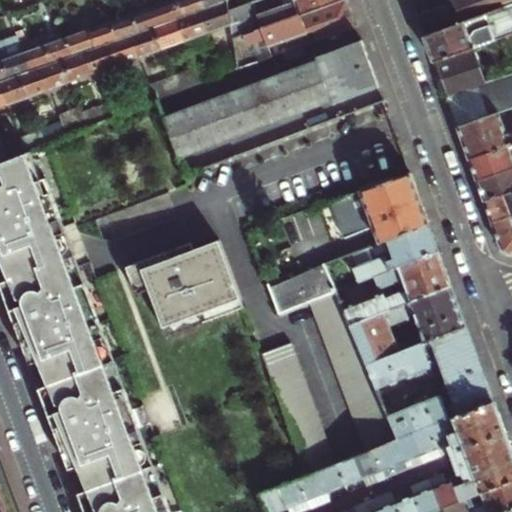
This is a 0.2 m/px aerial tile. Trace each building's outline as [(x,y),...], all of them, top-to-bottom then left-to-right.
[(129,0),(134,14),(142,33),(157,27),(164,25),(157,6),(154,0),(129,0)] [(184,17),(177,0),(173,0),(167,2),(157,6),(164,25),(179,19),(184,17)] [(206,9),(202,0),(177,0),(184,17),(201,11),(206,9)] [(227,0),(202,0),(206,9),(228,1),(227,0)] [(227,0),(228,1),(229,10),(242,6),(256,0),(227,0)] [(287,0),(256,12),(262,28),(306,11),(314,31),(318,39),(357,23),(348,0),(287,0)] [(511,0),(452,0),(453,3),(418,16),(425,36),(511,4),(511,0)] [(228,1),(206,9),(201,11),(209,32),(225,26),(232,23),(229,10),(228,1)] [(452,111),(458,127),(511,105),(511,49),(507,35),(511,32),(511,4),(425,36),(433,59),(443,85),(452,111)] [(229,10),(232,23),(235,38),(252,32),(242,6),(229,10)] [(201,11),(184,17),(179,19),(187,40),(204,33),(209,32),(201,11)] [(262,28),(258,30),(260,36),(264,34),(270,48),(314,31),(306,11),(262,28)] [(142,33),(134,14),(125,17),(113,22),(120,40),(135,35),(142,33)] [(187,40),(179,19),(164,25),(157,27),(165,48),(178,43),(187,40)] [(120,40),(113,22),(93,29),(69,38),(76,57),(89,52),(112,44),(120,40)] [(157,27),(142,33),(135,35),(143,56),(156,51),(165,48),(157,27)] [(263,61),(252,32),(235,38),(238,55),(241,70),(263,61)] [(9,38),(0,41),(0,46),(12,80),(24,76),(33,73),(26,53),(19,34),(9,38)] [(135,35),(120,40),(112,44),(120,65),(135,59),(143,56),(135,35)] [(76,57),(69,38),(40,48),(26,53),(33,73),(45,68),(67,60),(76,57)] [(316,56),(317,59),(324,80),(371,61),(368,54),(362,38),(316,56)] [(317,39),(305,44),(307,49),(319,45),(317,39)] [(112,44),(89,52),(97,73),(113,67),(120,65),(112,44)] [(12,80),(0,46),(0,84),(1,84),(12,80)] [(97,73),(89,52),(76,57),(67,60),(75,81),(86,77),(97,73)] [(238,55),(220,62),(226,76),(241,70),(238,55)] [(306,64),(296,68),(303,88),(324,80),(317,59),(306,64)] [(67,60),(45,68),(53,89),(67,84),(75,81),(67,60)] [(371,61),(324,80),(332,99),(333,103),(379,85),(375,73),(371,61)] [(220,62),(198,71),(204,84),(226,76),(220,62)] [(45,68),(33,73),(24,76),(32,97),(47,92),(53,89),(45,68)] [(273,77),(281,97),(303,88),(296,68),(286,72),(273,77)] [(198,71),(176,79),(182,93),(204,84),(198,71)] [(32,97),(24,76),(12,80),(1,84),(9,106),(25,100),(32,97)] [(264,80),(253,85),(260,105),(281,97),(273,77),(264,80)] [(161,102),(182,93),(176,79),(154,88),(155,90),(159,102),(161,102)] [(322,103),(332,99),(324,80),(303,88),(310,108),(322,103)] [(9,106),(1,84),(0,84),(0,108),(1,109),(9,106)] [(260,105),(253,85),(242,89),(231,93),(238,113),(260,105)] [(303,88),(281,97),(288,116),(299,112),(310,108),(303,88)] [(136,111),(159,102),(155,90),(132,99),(136,111)] [(220,98),(209,102),(217,122),(238,113),(231,93),(220,98)] [(260,105),(266,124),(277,120),(288,116),(281,97),(260,105)] [(132,99),(110,108),(114,120),(136,111),(132,99)] [(187,111),(194,130),(217,122),(209,102),(200,106),(187,111)] [(266,124),(260,105),(238,113),(245,133),(255,129),(266,124)] [(470,160),(511,144),(511,105),(458,127),(464,145),(470,160)] [(110,108),(88,116),(93,128),(114,120),(110,108)] [(84,111),(64,119),(66,125),(71,137),(91,129),(84,111)] [(177,115),(167,119),(174,138),(194,130),(187,111),(177,115)] [(238,113),(217,122),(224,141),(234,137),(245,133),(238,113)] [(217,122),(194,130),(202,150),(215,145),(224,141),(217,122)] [(71,137),(66,125),(45,133),(50,145),(52,144),(71,137)] [(202,150),(194,130),(174,138),(181,158),(192,154),(202,150)] [(45,133),(23,141),(28,153),(43,148),(50,145),(45,133)] [(0,164),(10,160),(5,148),(2,138),(0,138),(0,164)] [(23,141),(5,148),(10,160),(28,153),(23,141)] [(56,179),(63,176),(52,144),(50,145),(43,148),(56,179)] [(474,171),(477,179),(511,166),(511,144),(470,160),(474,171)] [(25,306),(101,278),(79,217),(63,176),(56,179),(43,148),(28,153),(10,160),(0,164),(0,238),(7,257),(15,278),(25,306)] [(511,166),(477,179),(481,192),(484,201),(511,191),(511,166)] [(421,200),(411,172),(327,203),(329,208),(334,206),(346,238),(375,226),(381,242),(388,239),(389,239),(430,224),(421,200)] [(489,213),(492,222),(511,214),(511,191),(484,201),(489,213)] [(499,243),(503,252),(511,254),(511,214),(492,222),(499,243)] [(434,236),(430,224),(389,239),(388,239),(395,255),(389,257),(387,254),(353,267),(358,280),(375,273),(439,250),(434,236)] [(141,270),(194,251),(191,242),(124,265),(134,296),(149,291),(141,270)] [(222,242),(194,251),(141,270),(149,291),(162,329),(243,301),(222,242)] [(404,282),(446,267),(442,258),(439,250),(375,273),(380,288),(397,282),(401,274),(404,282)] [(15,278),(7,257),(0,258),(0,282),(0,283),(15,278)] [(280,308),(309,297),(336,288),(327,261),(271,288),(280,308)] [(386,295),(391,308),(452,286),(449,275),(446,267),(404,282),(407,289),(400,290),(386,295)] [(35,331),(110,303),(101,278),(25,306),(35,331)] [(387,354),(399,350),(390,326),(409,319),(409,313),(413,311),(424,341),(467,324),(456,296),(452,286),(391,308),(350,323),(367,362),(387,354)] [(336,288),(309,297),(367,453),(370,451),(388,444),(400,440),(388,413),(385,405),(380,392),(377,385),(367,362),(350,323),(343,306),(336,288)] [(391,308),(386,295),(385,291),(343,306),(350,323),(391,308)] [(243,301),(162,329),(166,340),(247,311),(243,301)] [(41,346),(54,382),(65,411),(75,435),(95,488),(92,489),(101,511),(187,511),(110,303),(35,331),(41,346)] [(421,341),(427,357),(437,354),(443,372),(479,358),(473,341),(467,324),(424,341),(421,341)] [(263,347),(309,476),(314,474),(332,467),(339,464),(293,335),(263,347)] [(430,365),(427,357),(421,341),(406,347),(414,371),(422,368),(430,365)] [(414,371),(406,347),(399,350),(387,354),(395,378),(405,374),(414,371)] [(395,378),(387,354),(367,362),(377,385),(388,381),(395,378)] [(479,358),(443,372),(445,376),(446,380),(482,367),(481,363),(479,358)] [(482,367),(446,380),(459,416),(495,401),(489,385),(482,367)] [(65,411),(54,382),(39,388),(50,416),(65,411)] [(385,390),(380,392),(385,405),(391,404),(385,390)] [(432,396),(423,400),(433,426),(449,420),(440,394),(432,396)] [(413,403),(403,407),(413,434),(426,429),(433,426),(423,400),(413,403)] [(459,416),(449,420),(433,426),(426,429),(434,450),(439,448),(443,456),(451,452),(505,430),(503,424),(498,409),(495,401),(459,416)] [(397,410),(388,413),(400,440),(408,436),(413,434),(403,407),(397,410)] [(408,436),(416,457),(434,450),(426,429),(413,434),(408,436)] [(454,461),(458,469),(511,447),(509,439),(505,430),(451,452),(454,461)] [(397,465),(416,457),(408,436),(400,440),(388,444),(397,465)] [(370,451),(378,473),(397,465),(388,444),(370,451)] [(448,483),(456,503),(511,480),(511,448),(511,447),(458,469),(449,472),(453,481),(448,483)] [(434,450),(416,457),(419,465),(431,461),(443,456),(439,448),(434,450)] [(351,459),(360,480),(364,479),(378,473),(370,451),(367,453),(351,459)] [(416,457),(397,465),(400,473),(411,468),(419,465),(416,457)] [(351,459),(339,464),(332,467),(341,488),(342,488),(351,484),(360,480),(351,459)] [(397,465),(378,473),(382,481),(391,477),(400,473),(397,465)] [(332,467),(314,474),(322,496),(323,495),(331,492),(341,488),(332,467)] [(453,481),(449,472),(444,474),(448,483),(453,481)] [(378,473),(364,479),(367,486),(373,484),(382,481),(378,473)] [(309,476),(295,482),(304,503),(305,503),(322,496),(314,474),(309,476)] [(429,490),(443,485),(440,477),(436,479),(416,487),(398,494),(378,502),(370,505),(372,511),(376,511),(392,505),(410,498),(429,490)] [(502,511),(511,508),(511,480),(456,503),(445,508),(446,511),(502,511)] [(304,503),(295,482),(276,489),(284,511),(296,507),(304,503)] [(456,503),(448,483),(443,485),(429,490),(437,511),(445,508),(456,503)] [(101,511),(92,489),(79,494),(85,511),(101,511)] [(257,497),(263,511),(282,511),(284,511),(276,489),(257,497)] [(435,511),(437,511),(429,490),(410,498),(415,511),(435,511)] [(322,496),(305,503),(307,510),(317,507),(326,503),(323,495),(322,496)] [(415,511),(410,498),(392,505),(394,511),(415,511)]
